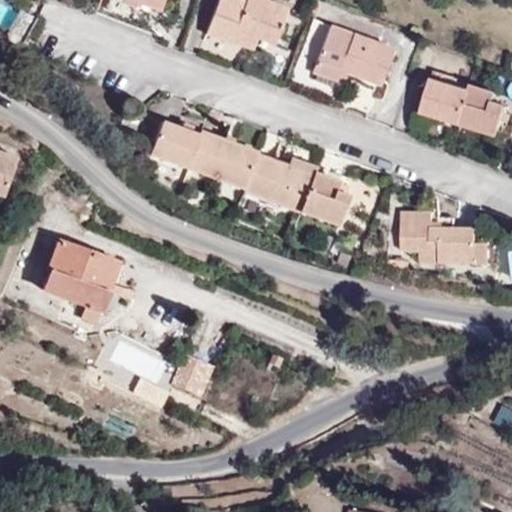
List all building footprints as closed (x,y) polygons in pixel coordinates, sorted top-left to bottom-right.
[(117,0),(159,16),(165,0),(117,0)] [(278,50),(291,15),(257,0),(252,0),(250,6),(235,0),(220,0),(206,37),(235,49),(242,34),(261,42),(278,50)] [(379,93),(394,58),(329,33),(315,67),(343,79),(379,93)] [(254,57),(261,42),(242,34),(235,49),(254,57)] [(335,96),(343,79),(315,67),(312,76),(314,82),(312,87),(335,96)] [(463,128),(475,86),(438,71),(424,113),(463,128)] [(500,142),(511,111),(497,104),(500,96),(475,86),(463,128),(500,142)] [(193,172),(206,138),(163,122),(150,156),(193,172)] [(249,192),(263,156),(206,138),(193,172),(249,192)] [(324,166),(266,146),(263,156),(297,167),(321,175),(324,166)] [(0,198),(8,201),(22,158),(0,150),(0,198)] [(292,183),(297,167),(263,156),(249,192),(266,199),(274,177),(292,183)] [(308,214),(321,175),(297,167),(292,183),(274,177),(266,199),(308,214)] [(344,227),(358,187),(321,175),(308,214),(344,227)] [(481,245),(481,232),(462,232),(436,233),(436,219),(436,213),(404,213),(406,254),(422,254),(422,266),(473,266),(478,270),(495,268),(493,246),(481,245)] [(462,232),(462,219),(436,219),(436,233),(462,232)] [(103,290),(113,263),(63,244),(44,294),(85,310),(79,325),(101,334),(109,317),(109,311),(115,295),(103,290)] [(413,281),(418,270),(396,261),(391,271),(413,281)] [(115,295),(125,268),(113,263),(103,290),(115,295)] [(199,399),(214,364),(188,353),(183,364),(172,359),(162,382),(199,399)] [(284,374),(289,363),(276,357),(271,368),(284,374)] [(388,511),(390,507),(358,503),(356,511),(388,511)]
